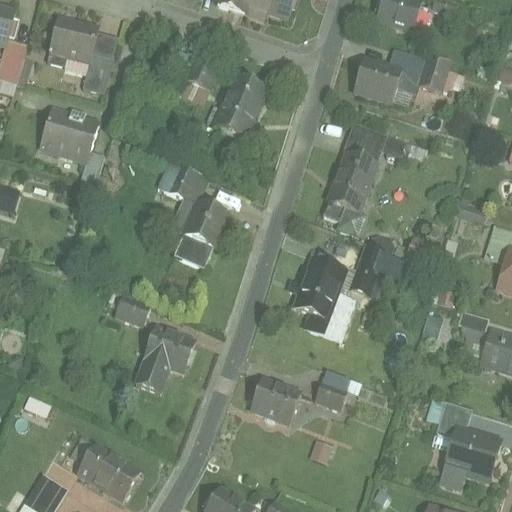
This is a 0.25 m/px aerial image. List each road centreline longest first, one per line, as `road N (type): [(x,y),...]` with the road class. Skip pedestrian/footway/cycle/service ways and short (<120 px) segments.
road 1 (residential): [(157,511),(213,380),(321,68)]
road 2 (residential): [(321,68),(122,0)]
